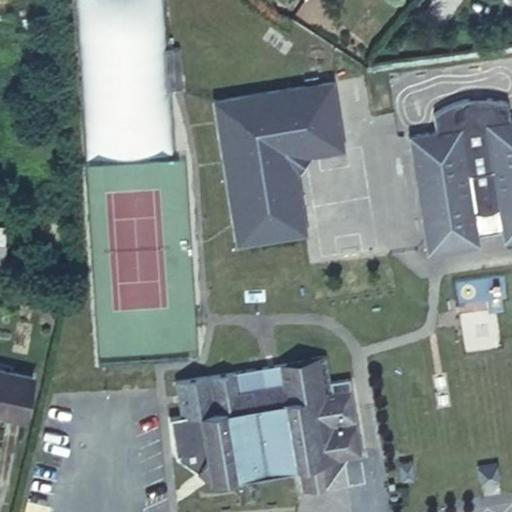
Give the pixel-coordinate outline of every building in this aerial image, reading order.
[(170,89),(166,47),(166,46),(163,0),(76,0),(88,163),(174,157),(170,89)] [(181,88),(178,47),(166,47),(170,89),(181,88)] [(342,148),(331,80),(311,84),(317,120),(292,124),(296,147),(299,150),(289,163),(294,166),(301,156),(342,148)] [(299,150),(296,147),(292,124),(317,120),(311,84),(214,100),(237,243),(304,232),(294,166),(289,163),(299,150)] [(511,118),(509,119),(506,102),(497,99),(476,98),(467,99),(457,101),(446,105),(432,113),(435,131),(412,134),(409,139),(415,177),(419,180),(426,179),(429,200),(423,201),(419,206),(425,243),(430,247),(473,240),(477,235),(473,211),(480,213),(485,212),(489,211),(493,210),(498,206),(502,230),(502,237),(507,240),(511,239),(511,118)] [(429,200),(426,179),(419,180),(415,177),(419,206),(423,201),(429,200)] [(502,230),(498,206),(493,210),(489,211),(485,212),(480,213),(473,211),(477,235),(502,230)] [(426,253),(479,245),(477,235),(473,240),(430,247),(425,243),(426,253)] [(2,261),(3,245),(2,245),(0,244),(0,269),(12,270),(13,262),(2,261)] [(0,277),(11,278),(12,270),(0,269),(0,277)] [(481,277),(454,280),(457,304),(484,301),(481,277)] [(358,454),(345,377),(327,380),(322,355),(172,380),(178,415),(166,417),(172,455),(207,480),(295,465),(300,490),(322,487),(320,476),(334,458),(358,454)] [(0,412),(24,418),(32,376),(0,369),(0,412)] [(414,478),(411,460),(398,461),(400,480),(414,478)] [(499,479),(496,462),(476,465),(478,482),(499,479)]
